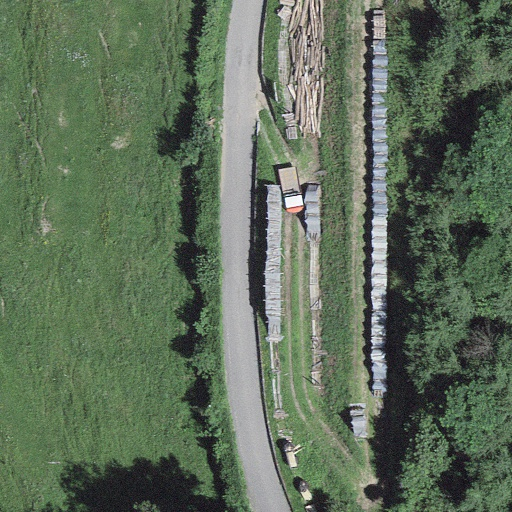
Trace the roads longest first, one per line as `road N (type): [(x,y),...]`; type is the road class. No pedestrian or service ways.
road 1 (track): [(238,77),(289,196),(300,404),(309,425),(350,467),(365,468),(375,457),(375,0)]
road 2 (unclassified): [(245,0),(233,278),(245,409),(268,511)]
